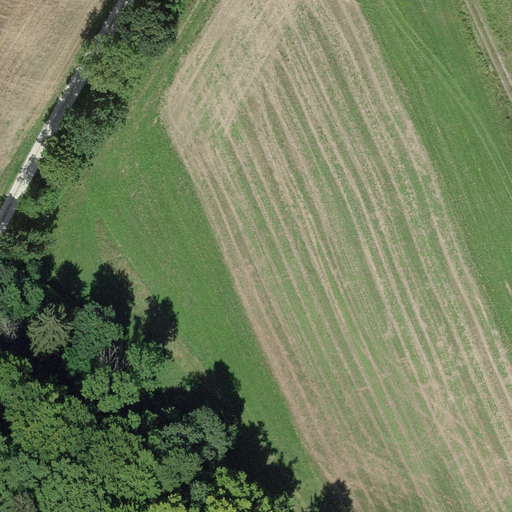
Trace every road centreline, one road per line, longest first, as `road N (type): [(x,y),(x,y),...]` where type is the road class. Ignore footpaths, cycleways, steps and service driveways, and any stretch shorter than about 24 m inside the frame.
road 1 (track): [(122,0),(0,219)]
road 2 (track): [(511,109),(461,0)]
